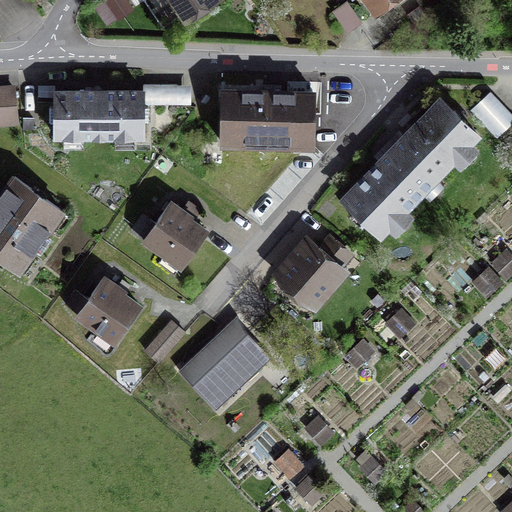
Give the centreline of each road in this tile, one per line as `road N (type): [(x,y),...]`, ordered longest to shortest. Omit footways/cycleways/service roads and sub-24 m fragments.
road 1 (residential): [(52,53),(397,63)]
road 2 (residential): [(208,307),(363,129),(397,63)]
